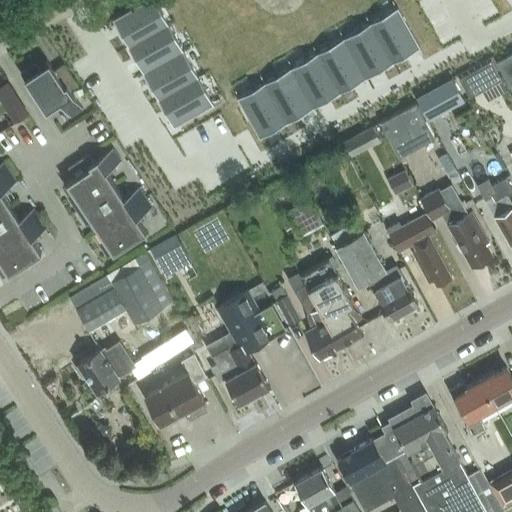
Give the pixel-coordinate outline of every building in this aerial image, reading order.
[(144,0),(113,17),(129,45),(169,22),(155,0),(144,0)] [(398,6),(370,21),(393,61),(420,46),(398,6)] [(370,21),(344,36),(366,76),(393,61),(370,21)] [(169,22),(129,45),(143,71),(183,49),(169,22)] [(344,36),(317,51),(340,91),(366,76),(344,36)] [(158,98),(198,75),(183,49),(143,71),(158,98)] [(340,91),(317,51),(291,66),(313,106),(340,91)] [(511,52),(497,61),(511,88),(511,52)] [(470,96),(501,79),(491,60),(459,77),(470,96)] [(54,69),(49,61),(40,67),(37,62),(21,72),(46,110),(60,101),(70,116),(83,108),(82,106),(77,98),(70,88),(78,83),(64,63),(54,69)] [(291,66),(264,81),(287,121),(313,106),(291,66)] [(198,75),(158,98),(174,125),(214,103),(198,75)] [(464,98),(452,77),(417,96),(429,118),(464,98)] [(18,96),(8,80),(0,84),(0,98),(4,105),(18,96)] [(260,136),(287,121),(264,81),(237,96),(260,136)] [(81,95),(77,98),(82,106),(86,103),(81,95)] [(380,120),(399,155),(434,136),(415,101),(380,120)] [(351,154),(381,138),(372,123),(343,139),(351,154)] [(449,149),(441,154),(454,178),(478,166),(458,127),(442,135),(449,149)] [(108,255),(146,230),(137,216),(152,206),(139,187),(124,197),(106,170),(121,160),(113,147),(94,160),(89,152),(68,166),(75,176),(67,181),(73,190),(67,194),(87,223),(92,220),(103,236),(98,240),(108,255)] [(0,270),(4,276),(42,251),(32,237),(47,227),(34,207),(19,217),(2,191),(17,181),(4,161),(0,163),(0,270)] [(396,193),(402,190),(394,174),(387,178),(396,193)] [(488,177),(477,184),(485,197),(488,203),(501,226),(504,226),(511,241),(511,202),(507,194),(511,190),(511,188),(505,176),(492,184),(488,177)] [(439,186),(421,196),(433,217),(446,210),(452,221),(448,223),(463,250),(465,249),(473,264),(491,254),(485,243),(489,241),(472,209),(468,212),(461,200),(450,207),(439,186)] [(287,210),(299,233),(323,221),(311,197),(287,210)] [(399,220),(387,227),(399,249),(414,241),(418,247),(412,250),(429,281),(434,278),(437,284),(451,276),(429,233),(436,229),(427,212),(402,225),(399,220)] [(358,285),(386,269),(363,229),(336,245),(358,285)] [(168,249),(178,266),(190,259),(181,242),(168,249)] [(146,250),(135,256),(140,263),(112,278),(135,321),(173,301),(146,250)] [(329,257),(302,272),(342,344),(364,332),(357,320),(363,316),(329,257)] [(390,318),(418,302),(398,267),(372,282),(377,291),(376,291),(390,318)] [(320,357),(342,344),(302,272),(301,273),(306,282),(295,288),(308,313),(314,325),(304,330),(320,357)] [(289,324),(301,317),(287,292),(287,293),(282,284),(271,290),(276,298),(275,299),(289,324)] [(231,348),(229,345),(213,354),(217,362),(211,365),(219,380),(225,377),(239,402),(270,385),(256,361),(255,361),(248,348),(274,334),(249,288),(236,296),(232,289),(216,298),(220,305),(218,306),(239,344),(231,348)] [(194,340),(185,327),(141,355),(150,368),(194,340)] [(77,367),(83,376),(87,375),(97,391),(120,376),(120,375),(136,364),(120,339),(103,350),(101,347),(78,362),(79,363),(77,367)] [(195,380),(207,374),(194,352),(181,359),(187,370),(146,392),(161,420),(183,408),(187,416),(208,405),(195,380)] [(511,375),(507,365),(495,372),(494,370),(480,378),(495,403),(511,394),(511,375)] [(477,413),(495,403),(480,378),(467,385),(464,380),(449,389),(455,400),(458,398),(469,417),(466,419),(474,433),(485,427),(477,413)] [(501,511),(503,511),(479,467),(468,473),(444,431),(448,429),(434,403),(394,426),(406,449),(397,454),(429,511),(483,511),(488,510),(488,511),(501,511)] [(428,511),(429,511),(397,454),(386,460),(373,437),(338,457),(366,510),(394,495),(403,511),(428,511)] [(361,511),(346,485),(335,491),(334,488),(335,487),(322,465),(295,481),(307,503),(308,502),(312,511),(361,511)] [(502,505),(511,499),(511,466),(488,480),(502,505)] [(273,511),(265,499),(245,511),(273,511)]
